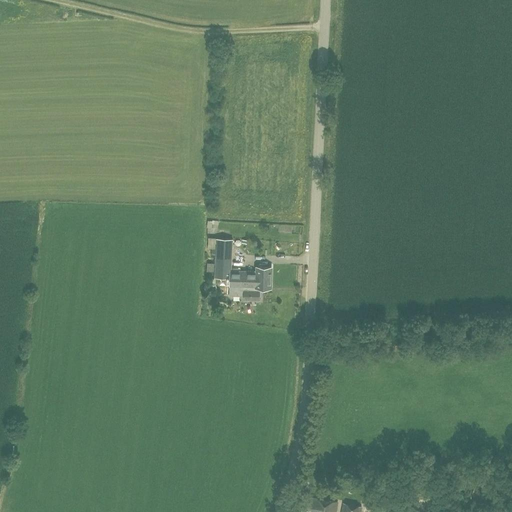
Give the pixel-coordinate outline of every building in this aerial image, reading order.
[(258,271),(232,271),(232,269),(232,239),(216,239),(216,238),(208,238),(208,248),(216,248),(215,277),(231,278),(230,295),(244,295),(244,300),(260,300),(261,290),(260,290),(260,287),(271,288),(272,267),(258,267),(258,271)] [(300,246),(290,248),(293,260),(303,257),(300,246)] [(382,511),(396,511),(399,497),(385,495),(382,511)] [(335,511),(337,502),(310,497),(307,511),(335,511)] [(360,511),(362,506),(344,503),(341,511),(360,511)]
